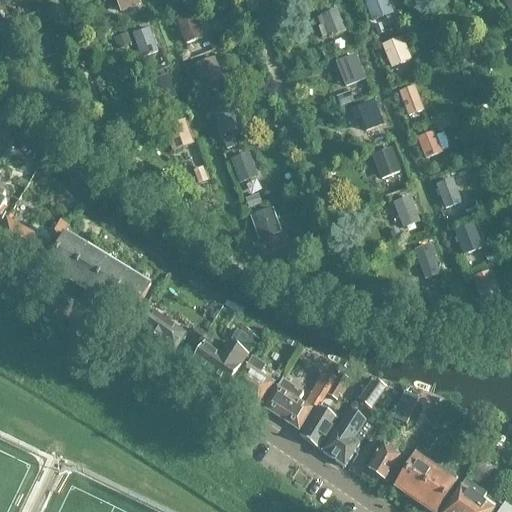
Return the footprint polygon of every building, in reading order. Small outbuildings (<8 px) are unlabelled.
[(140,11),(136,0),(115,0),(122,18),(140,11)] [(392,18),(385,0),(374,0),(366,3),(374,25),(392,18)] [(344,36),(336,14),(318,21),(326,43),(344,36)] [(202,40),(194,18),(176,25),(184,47),(202,40)] [(63,58),(54,33),(32,40),(41,65),(63,58)] [(158,56),(150,34),(132,41),(139,63),(158,56)] [(409,66),(401,44),(383,50),(391,73),(409,66)] [(363,84),(355,62),(337,69),(345,91),(363,84)] [(222,86),(213,64),(195,71),(203,93),(222,86)] [(175,103),(167,81),(149,88),(156,111),(175,103)] [(425,114),(416,91),(398,98),(406,121),(425,114)] [(239,130),(231,108),(213,115),(220,137),(239,130)] [(382,132),(374,110),(356,117),(364,139),(382,132)] [(192,150),(184,128),(165,135),(173,157),(192,150)] [(442,159),(434,137),(416,144),(424,166),(442,159)] [(399,176),(390,154),(372,161),(380,183),(399,176)] [(259,180),(251,158),(232,164),(240,187),(259,180)] [(461,206),(453,184),(435,190),(443,213),(461,206)] [(421,226),(413,204),(394,211),(402,233),(421,226)] [(279,237),(271,215),(253,222),(260,245),(279,237)] [(49,248),(28,236),(6,223),(0,232),(0,249),(36,270),(37,269),(36,269),(49,248)] [(482,252),(474,230),(456,236),(463,259),(482,252)] [(68,284),(86,255),(65,242),(47,271),(68,284)] [(89,296),(107,267),(86,255),(68,284),(89,296)] [(439,277),(431,255),(413,262),(420,284),(439,277)] [(109,309),(127,280),(107,267),(89,296),(109,309)] [(501,299),(493,277),(475,284),(482,306),(501,299)] [(130,322),(148,293),(127,280),(109,309),(130,322)] [(184,340),(143,313),(132,328),(174,356),(184,340)] [(238,372),(224,363),(227,359),(219,354),(217,358),(202,348),(191,366),(190,367),(225,391),(226,390),(226,389),(238,372)] [(258,411),(274,387),(246,369),(230,393),(258,412),(258,411)] [(375,409),(387,387),(372,380),(361,401),(375,409)] [(311,413),(276,391),(263,410),(298,433),(311,413)] [(318,451),(337,424),(319,411),(299,438),(318,451)] [(344,469),(358,449),(354,447),(367,429),(349,416),(322,455),(344,469)] [(388,487),(404,462),(383,447),(366,472),(388,487)] [(415,505),(435,475),(415,462),(395,492),(415,505)] [(424,511),(438,511),(454,488),(435,475),(415,505),(424,511)] [(489,511),(460,492),(445,511),(489,511)]
